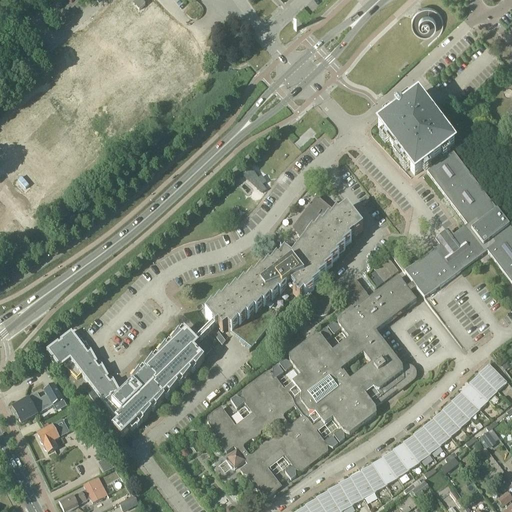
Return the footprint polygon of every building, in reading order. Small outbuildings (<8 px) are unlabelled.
[(443,25),(443,23),(443,21),(442,19),(442,18),(441,17),(440,15),(439,14),(438,13),(437,12),(436,11),(435,10),(434,10),(433,9),(432,9),(430,8),(429,8),(427,8),(426,8),(425,8),(423,8),(422,8),(421,9),(420,9),(418,10),(417,11),(416,12),(415,12),(415,13),(414,14),(413,16),(413,17),(412,18),(412,19),(412,20),(412,22),(412,23),(412,24),(412,25),(412,27),(413,28),(413,29),(414,30),(415,31),(415,32),(416,33),(417,33),(418,34),(419,34),(420,35),(421,35),(422,35),(424,36),(426,35),(427,35),(428,35),(429,34),(431,33),(432,32),(433,32),(438,37),(439,36),(440,34),(441,33),(442,31),(442,30),(443,28),(443,26),(443,25)] [(429,164),(438,158),(454,145),(418,97),(401,110),(398,107),(396,106),(394,108),(394,110),(397,113),(378,128),(415,176),(429,164)] [(438,158),(429,164),(433,169),(427,173),(467,226),(410,270),(397,253),(392,257),(413,285),(410,287),(413,291),(416,289),(425,300),(487,252),(511,284),(511,230),(453,154),(443,162),(441,159),(439,160),(438,158)] [(257,188),(261,185),(252,173),(246,178),(257,188)] [(293,229),(304,243),(292,258),(285,253),(280,259),(274,255),(274,254),(266,262),(259,269),(251,276),(243,282),(236,286),(225,293),(216,298),(201,305),(208,313),(205,317),(212,326),(195,343),(198,346),(215,329),(218,327),(223,334),(228,330),(229,332),(230,332),(252,349),(293,295),(300,300),(304,295),(307,297),(309,294),(314,290),(313,288),(320,282),(319,280),(327,274),(325,272),(333,266),(331,264),(339,258),(337,256),(345,250),(344,248),(351,242),(350,239),(354,236),(354,237),(363,230),(347,209),(339,215),(317,198),(293,229)] [(388,258),(373,269),(379,276),(372,282),(377,288),(384,283),(399,272),(388,258)] [(321,333),(322,339),(316,337),(307,343),(310,347),(300,354),(298,351),(289,357),(290,363),(284,361),(279,365),(285,373),(293,367),(294,369),(294,370),(298,376),(299,376),(300,376),(301,378),(284,390),(283,389),(283,388),(283,387),(279,381),(277,382),(276,380),(283,374),(277,366),(272,370),(273,376),(268,374),(259,380),(261,384),(252,391),(249,388),(240,394),(241,400),(236,398),(231,402),(237,410),(244,404),(245,406),(246,406),(245,408),(249,413),(251,413),(252,415),(236,428),(224,412),(219,416),(216,413),(208,419),(208,426),(213,432),(212,433),(220,443),(221,443),(223,445),(223,449),(226,454),(234,448),(237,452),(230,457),(226,460),(226,462),(232,470),(234,470),(238,467),(245,462),(247,466),(240,472),(244,476),(247,477),(250,480),(250,482),(257,491),(258,491),(263,497),(268,499),(277,492),(274,489),(279,485),(268,470),(285,457),(286,459),(286,461),(290,466),(291,466),(293,468),(285,473),(291,481),(296,477),(295,471),(301,474),(310,467),(307,464),(317,456),(319,460),(328,453),(327,447),(333,449),(338,446),(332,438),(325,443),(324,442),(323,441),(324,440),(320,435),(318,435),(317,433),(333,420),(335,422),(334,424),(338,429),(340,429),(341,431),(334,436),(340,444),(345,440),(344,434),(350,437),(350,436),(377,416),(376,410),(375,409),(409,383),(407,375),(409,374),(404,367),(402,368),(376,333),(417,302),(410,294),(413,291),(410,287),(407,290),(398,279),(370,300),(367,296),(367,295),(365,292),(365,293),(361,286),(358,283),(356,280),(352,282),(349,285),(346,288),(343,288),(342,286),(341,285),(339,285),(337,286),(335,287),(334,289),(334,290),(334,291),(320,302),(309,294),(307,297),(312,301),(311,303),(311,304),(311,305),(310,306),(310,308),(310,309),(311,310),(311,311),(312,312),(313,314),(314,315),(315,316),(317,317),(318,317),(320,317),(322,317),(324,317),(326,316),(328,314),(329,313),(330,311),(331,309),(331,307),(331,306),(342,297),(349,307),(351,310),(354,313),(349,317),(346,314),(338,320),(338,326),(333,324),(327,328),(334,336),(341,330),(343,332),(342,333),(346,339),(348,339),(350,341),(333,354),(331,351),(332,350),(328,344),(326,345),(325,343),(332,337),(326,329),(321,333)] [(58,343),(46,352),(54,362),(60,369),(64,367),(77,380),(81,376),(92,390),(88,393),(87,393),(103,414),(104,414),(103,413),(108,410),(116,420),(116,421),(115,422),(117,423),(118,424),(112,429),(121,439),(130,430),(141,420),(143,422),(143,423),(152,412),(150,411),(154,407),(156,409),(156,410),(165,399),(164,398),(168,394),(170,396),(169,396),(170,397),(178,386),(177,385),(181,381),(183,383),(182,384),(183,384),(191,373),(190,372),(194,368),(196,370),(196,371),(204,361),(204,360),(203,360),(202,359),(195,351),(194,350),(199,346),(198,346),(195,343),(185,332),(184,332),(185,333),(185,334),(181,338),(181,337),(179,335),(171,345),(172,346),(172,347),(168,351),(168,350),(166,348),(165,348),(157,358),(159,359),(159,360),(155,364),(155,363),(153,361),(152,361),(144,371),(145,372),(146,372),(142,376),(141,376),(139,374),(140,374),(139,373),(139,374),(131,384),(132,385),(128,389),(128,390),(122,396),(121,397),(119,394),(120,393),(113,381),(113,382),(110,384),(107,380),(109,379),(108,378),(108,377),(102,367),(102,368),(99,370),(99,369),(96,365),(98,364),(97,363),(91,352),(90,352),(91,353),(88,355),(85,351),(85,350),(79,343),(71,332),(60,341),(61,342),(59,344),(58,343)] [(480,375),(498,393),(505,386),(504,386),(506,385),(507,384),(489,365),(488,367),(490,369),(488,370),(486,368),(480,375)] [(498,393),(480,375),(478,376),(480,378),(479,380),(477,378),(471,384),(490,402),(496,395),(495,395),(497,394),(498,393)] [(468,387),(462,393),(480,411),(487,404),(488,403),(490,402),(471,384),(470,385),(472,387),(470,389),(468,387)] [(12,410),(11,411),(13,414),(14,413),(21,425),(43,412),(52,407),(63,401),(54,386),(54,385),(44,391),(47,396),(40,400),(37,394),(36,395),(11,409),(12,410)] [(480,411),(462,393),(461,395),(463,396),(461,398),(459,396),(453,402),(471,421),(478,414),(477,414),(479,412),(479,413),(480,411)] [(471,421),(453,402),(452,404),(454,405),(452,407),(450,405),(444,411),(461,430),(468,423),(469,422),(470,422),(471,421)] [(441,414),(434,420),(451,439),(458,433),(458,432),(460,431),(461,430),(444,411),(443,412),(444,414),(443,416),(441,414)] [(77,414),(70,418),(77,430),(83,426),(77,414)] [(431,422),(425,428),(441,448),(448,441),(450,440),(451,439),(434,420),(433,421),(435,423),(433,424),(431,422)] [(62,421),(52,427),(52,426),(36,435),(40,441),(39,443),(40,445),(42,446),(43,448),(43,450),(44,452),(46,452),(47,455),(57,450),(52,441),(68,433),(62,421)] [(441,448),(425,428),(424,429),(425,431),(423,432),(422,430),(415,436),(431,456),(438,450),(440,449),(441,448)] [(86,447),(93,444),(87,433),(81,437),(86,447)] [(487,434),(479,440),(480,442),(486,449),(488,448),(495,443),(490,436),(488,433),(487,434)] [(431,456),(415,436),(414,437),(415,439),(413,440),(412,438),(404,444),(420,465),(428,458),(427,458),(429,457),(431,456)] [(420,465),(404,444),(404,445),(405,447),(403,448),(402,446),(395,451),(409,472),(417,467),(417,466),(418,465),(419,465),(420,465)] [(187,450),(183,450),(180,452),(180,456),(182,458),(185,459),(188,457),(189,453),(187,450)] [(391,454),(384,458),(398,480),(406,474),(408,473),(409,472),(395,451),(393,452),(395,454),(393,456),(391,454)] [(381,461),(373,466),(387,487),(395,482),(397,481),(398,480),(384,458),(383,459),(384,461),(382,463),(381,461)] [(113,469),(107,460),(98,465),(104,474),(113,469)] [(445,477),(452,471),(447,465),(440,470),(445,477)] [(387,487),(373,466),(372,466),(373,468),(371,470),(370,467),(362,472),(375,494),(384,489),(385,488),(386,488),(387,487)] [(359,474),(351,479),(364,501),(372,496),(374,495),(375,494),(362,472),(361,473),(362,475),(360,476),(359,474)] [(85,491),(81,493),(73,498),(72,497),(59,504),(62,511),(70,511),(78,508),(77,507),(86,502),(88,507),(92,505),(93,506),(103,500),(108,497),(99,479),(83,487),(85,491)] [(364,501),(351,479),(350,479),(352,481),(349,483),(348,480),(340,485),(353,507),(361,502),(363,501),(364,501)] [(409,494),(414,500),(416,498),(417,499),(424,493),(425,495),(430,491),(427,486),(424,483),(412,492),(409,494)] [(353,507),(340,485),(339,486),(340,488),(338,489),(337,487),(328,492),(341,511),(345,511),(350,509),(352,508),(353,507)] [(460,510),(463,508),(466,506),(461,499),(455,491),(449,495),(460,510)] [(341,511),(328,492),(327,493),(329,495),(327,496),(325,494),(317,499),(325,511),(341,511)] [(503,498),(508,505),(511,501),(511,499),(508,494),(503,498)] [(508,505),(503,498),(498,501),(503,508),(508,505)] [(134,499),(119,506),(122,511),(125,511),(137,506),(134,499)] [(325,511),(317,499),(316,500),(318,502),(316,504),(314,501),(306,507),(310,511),(325,511)]
